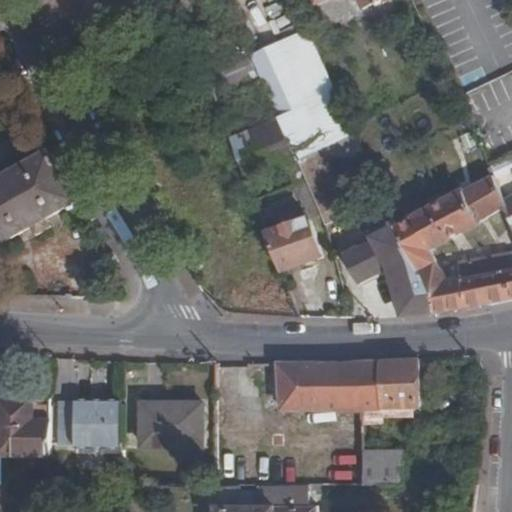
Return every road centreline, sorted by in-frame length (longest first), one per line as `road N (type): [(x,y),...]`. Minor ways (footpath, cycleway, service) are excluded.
road 1 (tertiary): [(165,335),(410,342),(507,334)]
road 2 (tertiary): [(165,335),(167,287),(27,42)]
road 3 (tertiary): [(165,335),(0,326)]
road 4 (residential): [(511,387),(505,511)]
